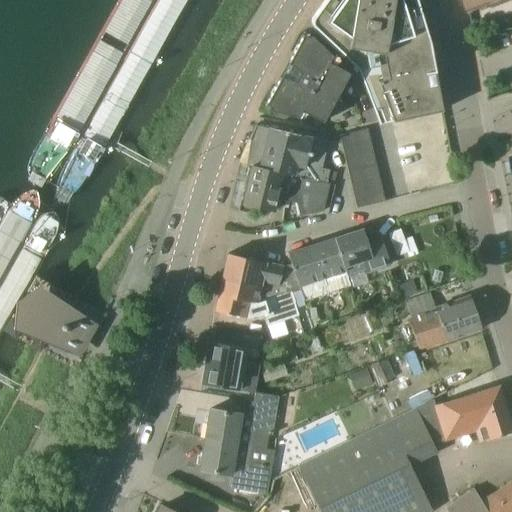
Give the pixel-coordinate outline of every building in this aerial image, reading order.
[(429,42),(415,0),(324,0),(312,17),(313,18),(312,19),(312,20),(312,21),(312,23),(312,24),(312,25),(314,27),(313,28),(359,70),(380,124),(430,114),(442,111),(438,92),(429,42)] [(465,0),(468,12),(490,3),(492,8),(506,3),(504,0),(465,0)] [(332,56),(308,34),(305,34),(302,36),(301,35),(264,105),(265,105),(264,106),(264,107),(264,108),(264,109),(265,109),(266,110),(267,111),(297,118),(301,110),(322,122),(349,74),(328,62),(332,56)] [(247,165),(251,166),(291,175),(326,183),(329,171),(322,169),(326,153),(322,153),(325,142),(255,125),(254,128),(256,129),(247,165)] [(356,209),(384,202),(367,129),(339,136),(356,209)] [(286,194),(291,175),(251,166),(250,169),(248,169),(246,176),(248,176),(242,203),(240,203),(238,211),(251,214),(253,208),(272,212),(277,192),(286,194)] [(336,186),(326,183),(291,175),(286,194),(285,201),(296,204),(299,217),(322,212),(327,194),(333,195),(336,186)] [(388,265),(381,241),(367,246),(362,230),(334,239),(347,278),(364,272),(364,273),(388,265)] [(396,257),(408,253),(406,248),(399,230),(388,234),(396,257)] [(290,265),(298,287),(323,280),(327,293),(351,286),(347,278),(334,239),(287,254),(290,265)] [(298,287),(290,265),(282,267),(227,254),(223,273),(242,278),(241,283),(259,287),(255,302),(286,293),(289,303),(294,301),(292,293),(300,291),(298,287)] [(295,303),(294,301),(289,303),(286,293),(255,302),(259,287),(241,283),(242,278),(223,273),(214,311),(243,318),(264,315),(268,326),(298,316),(294,304),(295,303)] [(402,299),(416,294),(412,282),(397,287),(402,299)] [(18,321),(49,338),(70,349),(85,321),(34,293),(18,321)] [(467,296),(436,308),(412,317),(407,319),(419,351),(446,341),(446,342),(480,329),(467,296)] [(278,345),(287,367),(297,363),(289,341),(278,345)] [(247,349),(228,346),(209,342),(202,384),(255,393),(260,365),(244,362),(247,349)] [(261,373),(265,384),(287,376),(283,365),(261,373)] [(352,374),(358,390),(372,385),(366,369),(352,374)] [(433,400),(416,408),(433,445),(475,432),(479,442),(511,431),(498,387),(436,407),(433,400)] [(204,439),(265,450),(267,434),(272,435),(277,407),(245,402),(242,415),(209,410),(204,439)] [(411,467),(438,455),(433,445),(416,408),(322,454),(298,466),(320,511),(428,511),(432,510),(411,467)] [(92,439),(91,439),(83,434),(75,447),(85,452),(92,439)] [(262,465),(265,450),(204,439),(199,470),(231,475),(229,489),(259,494),(264,466),(262,465)] [(511,511),(511,481),(480,500),(473,489),(445,507),(448,511),(511,511)]
